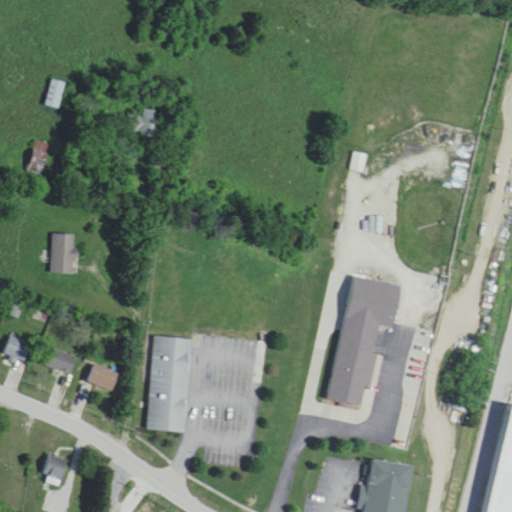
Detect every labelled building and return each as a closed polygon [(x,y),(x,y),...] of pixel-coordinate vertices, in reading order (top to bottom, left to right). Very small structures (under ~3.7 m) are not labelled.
[(66,85),(51,81),(44,106),(67,113),(74,89),(65,86),(66,85)] [(143,117),(127,116),(126,134),(160,137),(162,112),(143,111),(143,117)] [(41,176),(45,152),(32,150),(28,174),(41,176)] [(365,174),(368,155),(355,153),(352,172),(365,174)] [(74,236),(53,235),(51,276),(73,276),(74,236)] [(399,287),(352,278),(329,402),(361,408),(365,388),(371,389),(377,357),(372,356),(377,329),(391,331),(399,287)] [(4,357),(25,363),(31,345),(10,338),(4,357)] [(185,435),(194,342),(155,338),(147,432),(185,435)] [(47,369),(70,377),(76,358),(52,351),(47,369)] [(88,384),(111,394),(119,376),(95,366),(88,384)] [(511,511),(511,391),(495,387),(464,511),(511,511)] [(42,482),(59,487),(67,462),(51,456),(42,482)] [(405,511),(412,468),(369,461),(362,511),(363,511),(405,511)]
